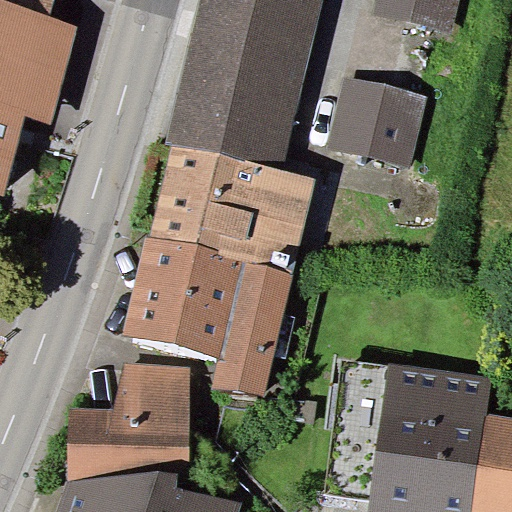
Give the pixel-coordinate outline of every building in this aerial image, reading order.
[(0,0),(0,171),(34,36),(43,0),(0,0)] [(151,248),(251,272),(281,279),(301,191),(272,184),(315,0),(221,0),(196,109),(184,107),(151,248)] [(461,0),(384,0),(385,1),(458,16),(461,0)] [(413,108),(344,92),(330,151),(399,168),(413,108)] [(252,402),(281,279),(251,272),(151,248),(129,346),(222,368),(215,397),(252,402)] [(468,511),(479,430),(485,392),(339,373),(323,500),(373,506),(372,511),(468,511)] [(182,485),(183,437),(183,379),(121,374),(109,426),(73,424),(71,492),(102,492),(164,486),(182,485)] [(511,511),(511,416),(511,417),(510,434),(479,430),(468,511),(511,511)] [(220,511),(162,502),(164,486),(102,492),(95,510),(68,501),(64,511),(220,511)]
